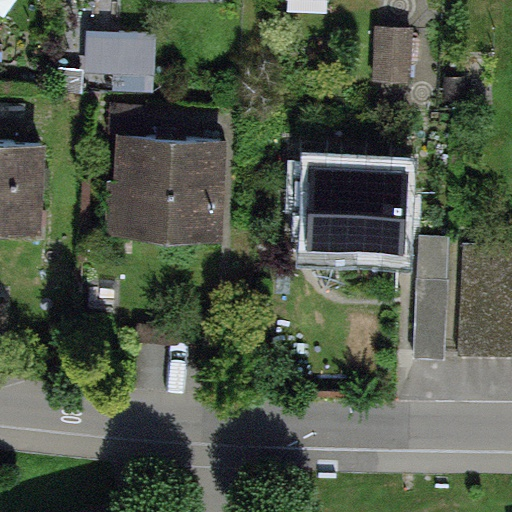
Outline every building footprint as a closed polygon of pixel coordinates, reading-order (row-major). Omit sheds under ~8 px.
[(411,28),(379,27),(377,77),(409,78),(411,28)] [(155,34),(120,33),(118,86),(152,88),(155,34)] [(223,141),(124,138),(122,183),(136,184),(134,231),(220,234),(223,141)] [(45,143),(0,140),(0,223),(40,225),(45,143)] [(404,171),(315,165),(311,238),(399,244),(404,171)] [(511,249),(467,249),(466,350),(511,350),(511,249)]
